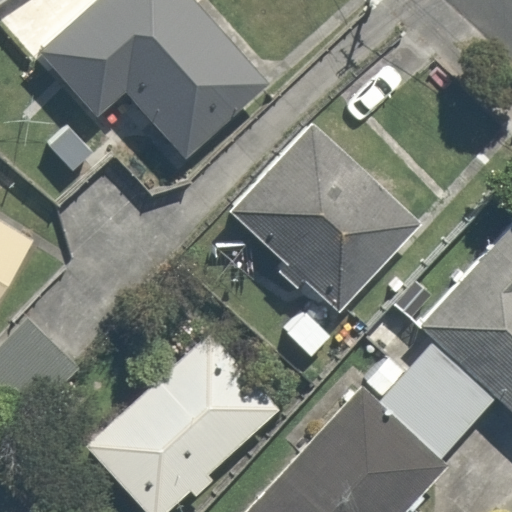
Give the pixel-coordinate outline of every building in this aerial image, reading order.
[(189,0),(82,0),(23,53),(71,106),(102,78),(164,147),(252,69),(189,0)] [(399,199),(307,111),(219,202),(311,290),(399,199)] [(425,444),(485,384),(511,411),(511,211),(507,207),(400,312),(419,331),(396,354),(387,346),(218,511),(374,511),(434,453),(425,444)] [(0,263),(23,227),(0,211),(0,263)] [(154,511),(270,400),(194,322),(71,442),(139,511),(154,511)]
